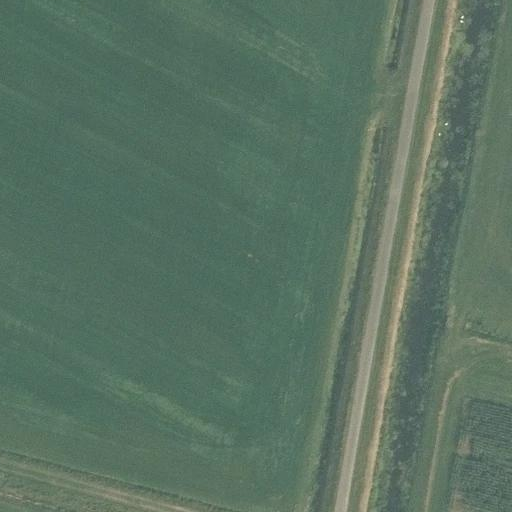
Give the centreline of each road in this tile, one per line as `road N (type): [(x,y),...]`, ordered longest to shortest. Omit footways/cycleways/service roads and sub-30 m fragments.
road 1 (unclassified): [(428,0),(339,511)]
road 2 (track): [(0,465),(180,511)]
